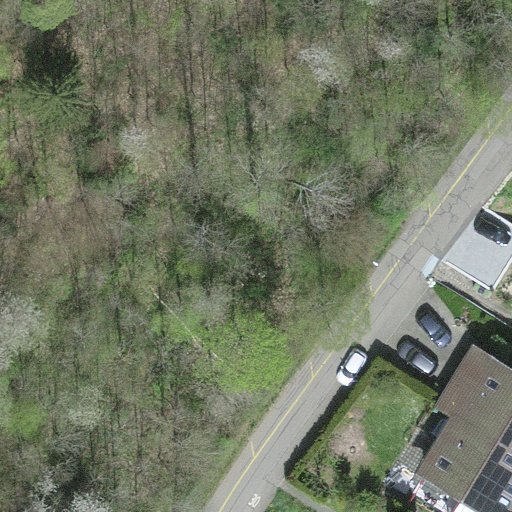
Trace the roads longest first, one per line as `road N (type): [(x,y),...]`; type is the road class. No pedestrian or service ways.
road 1 (unclassified): [(511,109),(256,511)]
road 2 (track): [(90,0),(0,87)]
